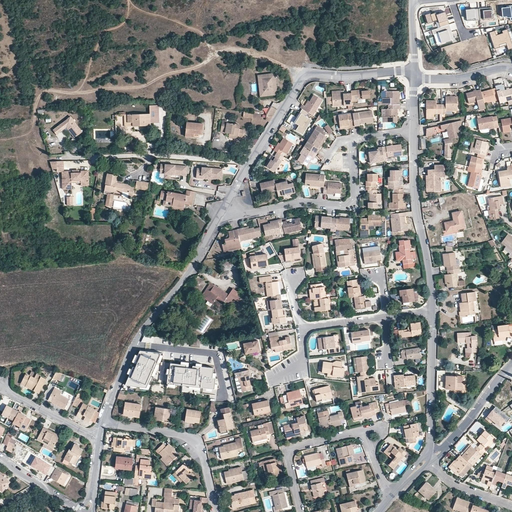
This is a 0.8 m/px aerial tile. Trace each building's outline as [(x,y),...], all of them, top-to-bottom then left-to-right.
[(511,20),(511,5),(507,6),(507,7),(502,8),(503,17),(506,17),(507,18),(510,18),(510,20),(511,20)] [(483,8),(479,9),(480,19),(484,19),(493,19),(492,7),(487,8),(487,9),(483,9),(483,8)] [(479,9),(465,10),(465,17),(467,17),(467,21),(480,20),(480,19),(479,9)] [(450,24),(445,12),(437,14),(436,12),(431,14),(431,13),(425,15),(428,23),(436,21),(438,28),(450,24)] [(454,39),(450,24),(438,28),(432,30),(433,35),(439,33),(442,43),(454,39)] [(489,33),(491,40),(492,39),(493,41),(492,41),(494,49),(500,47),(499,45),(506,43),(507,47),(511,45),(511,44),(507,29),(502,31),(503,33),(496,36),(494,31),(489,33)] [(259,75),(260,79),(264,79),(265,90),(272,89),(272,94),(277,93),(275,73),(259,75)] [(261,95),(272,94),(272,89),(265,90),(264,79),(260,79),(261,95)] [(498,94),(497,90),(496,88),(482,92),(484,102),(496,99),(495,95),(498,94)] [(500,89),(497,90),(498,94),(499,100),(500,103),(508,102),(509,101),(511,100),(511,88),(501,91),(500,89)] [(352,92),(352,99),(370,99),(370,91),(363,91),(362,89),(352,90),(352,92)] [(398,100),(398,89),(386,90),(386,97),(382,97),(383,102),(378,103),(378,104),(391,104),(400,104),(400,99),(398,100)] [(484,102),(482,92),(481,90),(477,91),(474,92),(467,94),(470,104),(478,102),(478,103),(479,107),(486,106),(485,103),(484,102)] [(343,92),(332,93),(333,104),(349,103),(349,92),(343,92)] [(485,103),(499,100),(498,94),(495,95),(496,99),(484,102),(485,103)] [(442,103),(442,114),(446,114),(446,110),(458,110),(458,95),(446,95),(446,103),(442,103)] [(317,96),(313,103),(310,108),(308,107),(302,103),(300,107),(302,108),(303,109),(309,113),(316,117),(326,101),(317,96)] [(442,114),(442,103),(438,103),(438,105),(437,105),(437,103),(437,99),(427,99),(427,116),(435,117),(435,113),(442,114)] [(508,102),(500,103),(502,111),(509,109),(508,102)] [(150,114),(127,114),(127,123),(133,122),(133,126),(151,125),(151,123),(159,122),(159,104),(150,104),(150,114)] [(398,114),(399,114),(399,108),(400,108),(400,104),(391,104),(391,108),(384,109),(384,116),(385,116),(388,115),(388,121),(398,121),(398,114)] [(267,115),(274,115),(278,109),(273,106),(267,115)] [(303,109),(302,108),(300,112),(302,113),(298,118),(295,123),(306,130),(313,119),(307,116),(309,113),(303,109)] [(366,121),(374,120),(372,109),(357,111),(358,117),(354,117),(355,125),(359,125),(358,122),(366,121)] [(133,122),(127,123),(127,114),(123,114),(124,126),(133,126),(133,122)] [(339,116),(340,123),(341,126),(350,125),(350,127),(355,126),(355,125),(354,117),(354,115),(339,116)] [(480,129),(488,128),(488,127),(494,126),(495,128),(499,127),(497,116),(493,117),(493,116),(477,119),(479,130),(480,129)] [(71,117),(53,130),(57,134),(59,132),(64,129),(63,128),(66,125),(75,138),(82,132),(71,117)] [(509,125),(511,124),(511,119),(502,121),(503,131),(510,130),(509,125)] [(186,132),(195,133),(203,134),(204,123),(188,121),(186,132)] [(229,137),(237,139),(238,135),(243,136),(244,130),(239,129),(240,125),(227,123),(227,121),(222,121),(221,131),(224,132),(229,133),(229,137)] [(444,139),(446,144),(452,142),(454,141),(453,138),(459,137),(457,132),(460,131),(457,121),(441,125),(442,129),(447,128),(450,138),(444,139)] [(333,131),(329,124),(325,126),(330,133),(333,131)] [(317,125),(315,129),(325,135),(326,133),(323,131),(324,129),(317,125)] [(426,136),(435,134),(433,127),(427,129),(426,136)] [(314,145),(320,149),(322,144),(320,143),(325,135),(315,129),(307,141),(309,142),(314,145)] [(278,148),(276,147),(274,150),(277,152),(281,155),(283,152),(288,154),(294,144),(284,138),(281,143),(278,148)] [(477,153),(485,155),(487,149),(485,149),(487,141),(477,138),(474,152),(477,153)] [(302,154),(298,160),(307,166),(312,159),(315,153),(317,153),(320,149),(314,145),(309,142),(307,145),(312,148),(311,150),(306,147),(302,154)] [(388,156),(397,155),(403,155),(402,144),(382,146),(384,157),(388,156)] [(368,154),(369,158),(369,162),(384,161),(384,157),(382,146),(378,147),(378,149),(375,149),(368,149),(368,154)] [(268,167),(276,171),(282,161),(284,157),(281,155),(277,152),(275,157),(271,155),(269,158),(271,159),(272,160),(268,167)] [(469,166),(482,169),(483,164),(481,163),(483,158),(484,159),(485,155),(477,153),(476,156),(471,155),(469,166)] [(83,184),(89,184),(88,171),(81,171),(81,172),(79,172),(73,173),(71,173),(71,171),(64,171),(64,161),(50,161),(52,169),(57,169),(57,172),(62,171),(62,189),(72,189),(72,182),(72,180),(83,180),(83,184)] [(164,176),(166,176),(170,176),(171,172),(174,173),(174,174),(186,175),(187,166),(161,164),(160,173),(165,174),(164,176)] [(438,176),(445,176),(444,166),(434,166),(434,171),(431,174),(431,177),(429,178),(429,181),(426,181),(427,193),(438,192),(437,178),(438,176)] [(482,169),(469,166),(468,171),(471,171),(467,186),(478,188),(481,179),(482,174),(480,174),(482,169)] [(511,178),(511,168),(511,166),(507,167),(508,170),(508,172),(506,173),(505,170),(499,172),(501,185),(511,184),(511,179),(511,178)] [(221,174),(221,169),(203,167),(202,167),(202,168),(197,168),(197,178),(209,179),(209,178),(209,176),(217,177),(217,174),(221,174)] [(223,169),(221,169),(221,174),(217,174),(217,177),(209,176),(209,178),(222,179),(223,169)] [(393,189),(401,189),(401,185),(399,185),(399,177),(401,177),(401,169),(390,170),(390,177),(388,177),(388,189),(393,189)] [(426,177),(426,181),(429,181),(429,178),(431,177),(431,174),(434,171),(428,171),(428,176),(426,177)] [(114,192),(122,193),(123,190),(130,191),(129,195),(133,195),(134,188),(130,187),(131,185),(122,183),(117,182),(118,179),(118,175),(108,173),(104,193),(108,194),(107,200),(113,201),(114,195),(114,192)] [(368,185),(366,185),(366,190),(368,190),(373,189),(373,185),(376,185),(376,181),(378,181),(378,173),(368,173),(368,177),(368,185)] [(319,186),(319,187),(323,188),(324,187),(324,176),(306,175),(305,185),(310,185),(319,186)] [(445,178),(445,176),(438,176),(437,178),(438,192),(441,192),(441,181),(439,181),(439,178),(445,178)] [(268,191),(268,192),(277,190),(275,185),(274,180),(259,183),(262,192),(268,191)] [(136,186),(131,185),(130,187),(134,188),(149,190),(150,183),(137,181),(136,186)] [(327,193),(334,193),(340,194),(341,184),(328,183),(327,187),(324,187),(323,188),(323,194),(327,194),(327,193)] [(280,186),(280,184),(275,185),(277,190),(278,197),(295,193),(292,184),(287,185),(280,186)] [(372,202),(370,202),(368,202),(369,207),(378,207),(378,203),(382,202),(382,193),(377,194),(377,190),(373,189),(368,190),(368,194),(370,194),(372,194),(372,202)] [(404,189),(401,189),(393,189),(393,202),(390,203),(390,209),(393,208),(404,208),(404,202),(404,189)] [(192,205),(194,196),(186,195),(168,191),(168,192),(162,190),(160,196),(167,198),(166,201),(171,202),(170,205),(172,205),(172,208),(183,211),(185,203),(192,205)] [(488,210),(489,216),(493,215),(494,219),(500,218),(498,208),(500,208),(499,204),(504,203),(502,196),(488,198),(490,210),(488,210)] [(452,212),(454,220),(445,222),(446,231),(465,228),(461,211),(452,212)] [(395,218),(396,231),(406,230),(405,224),(404,217),(404,212),(391,214),(392,218),(395,218)] [(370,218),(368,218),(360,218),(361,229),(369,229),(369,225),(374,225),(374,222),(382,221),(382,215),(370,215),(370,218)] [(283,224),(284,229),(285,231),(301,227),(299,216),(294,217),(295,222),(292,222),(291,221),(287,222),(286,219),(282,220),(283,224)] [(331,226),(332,218),(332,217),(316,216),(315,227),(331,228),(331,227),(331,226)] [(281,217),(277,218),(278,220),(270,221),(263,223),(265,234),(284,229),(283,224),(282,220),(281,217)] [(339,219),(332,218),(331,226),(331,227),(336,228),(336,229),(349,230),(350,218),(345,218),(345,219),(339,219)] [(237,230),(240,243),(261,238),(259,228),(249,230),(246,231),(245,228),(237,230)] [(233,248),(233,250),(233,251),(242,248),(240,243),(237,230),(228,232),(229,237),(228,239),(225,240),(226,244),(222,245),(224,250),(233,248)] [(511,253),(511,236),(508,233),(505,237),(501,242),(511,250),(511,251),(511,253)] [(284,253),(277,254),(281,260),(285,259),(293,258),(293,257),(299,256),(297,237),(292,238),(293,247),(283,248),(284,253)] [(339,267),(355,265),(352,244),(350,244),(349,238),(335,240),(339,267)] [(399,240),(400,245),(401,251),(399,251),(395,252),(397,260),(403,259),(404,268),(414,267),(412,258),(414,258),(413,251),(410,252),(410,248),(411,248),(409,240),(404,241),(403,240),(399,240)] [(316,267),(327,266),(325,254),(324,252),(322,243),(312,246),(313,251),(314,253),(316,267)] [(365,262),(377,261),(377,259),(381,258),(380,251),(376,251),(375,247),(363,249),(365,262)] [(451,269),(459,269),(458,265),(456,265),(455,252),(453,253),(446,253),(443,254),(445,267),(447,266),(451,266),(451,269)] [(269,265),(267,254),(250,256),(252,267),(269,265)] [(459,269),(451,269),(452,273),(448,274),(446,274),(447,283),(447,287),(465,285),(464,280),(458,280),(457,273),(459,273),(459,269)] [(265,297),(271,297),(279,295),(277,282),(273,282),(272,277),(259,278),(260,283),(266,282),(267,290),(264,291),(265,297)] [(354,297),(361,296),(359,284),(358,284),(357,279),(347,281),(349,298),(354,297)] [(232,288),(228,294),(210,282),(209,283),(210,284),(202,296),(212,303),(215,300),(222,304),(224,301),(229,304),(233,298),(238,301),(241,298),(236,294),(238,292),(232,288)] [(314,299),(320,299),(326,298),(326,291),(325,291),(324,286),(323,286),(323,283),(311,285),(312,295),(310,296),(311,300),(314,299)] [(411,301),(414,301),(414,297),(413,291),(413,288),(400,290),(401,296),(402,296),(403,302),(411,301)] [(476,300),(475,291),(461,293),(462,302),(460,302),(461,311),(459,312),(460,316),(475,314),(473,301),(476,300)] [(279,300),(281,299),(281,295),(279,295),(271,297),(271,301),(267,301),(268,310),(272,310),(282,309),(282,304),(280,304),(279,300)] [(364,296),(361,296),(354,297),(356,308),(371,306),(371,301),(365,302),(364,296)] [(330,309),(329,297),(326,298),(320,299),(314,299),(315,311),(330,309)] [(283,309),(282,309),(272,310),(274,324),(286,322),(285,315),(284,315),(283,309)] [(407,328),(407,329),(399,330),(400,337),(422,334),(420,322),(410,323),(410,326),(409,326),(408,326),(408,327),(407,327),(407,328)] [(498,325),(498,329),(492,330),(494,341),(506,339),(505,336),(510,335),(510,337),(511,336),(511,325),(509,326),(509,324),(498,325)] [(369,330),(344,333),(345,339),(349,338),(352,338),(353,343),(360,342),(360,341),(370,339),(369,330)] [(467,344),(467,348),(469,348),(469,352),(477,352),(476,335),(471,335),(471,332),(457,333),(458,343),(465,342),(467,344)] [(154,337),(144,335),(143,338),(141,342),(153,344),(154,337)] [(279,350),(280,350),(283,349),(284,350),(292,349),(289,336),(285,337),(286,339),(279,340),(278,336),(269,337),(272,349),(275,349),(276,349),(275,346),(278,345),(279,350)] [(335,342),(334,336),(323,337),(324,349),(328,348),(329,352),(339,350),(339,347),(336,347),(335,342)] [(243,343),(244,348),(242,348),(244,353),(246,353),(260,351),(258,341),(243,343)] [(421,358),(419,348),(402,350),(403,359),(407,358),(407,360),(414,359),(418,358),(421,358)] [(161,353),(140,350),(136,360),(134,365),(132,369),(130,374),(125,385),(131,386),(136,386),(140,387),(147,387),(149,381),(153,372),(155,367),(157,362),(160,357),(161,353)] [(360,375),(368,375),(369,375),(368,371),(369,370),(369,365),(370,365),(369,356),(354,358),(355,372),(360,372),(360,375)] [(337,374),(337,375),(344,376),(345,368),(342,367),(343,361),(336,360),(332,362),(323,361),(322,372),(328,373),(337,374)] [(178,364),(171,363),(170,369),(169,374),(168,374),(167,383),(173,384),(182,385),(188,386),(197,387),(202,387),(211,388),(215,389),(215,384),(216,378),(215,377),(213,377),(213,373),(214,368),(202,367),(196,366),(189,365),(189,368),(188,367),(186,367),(186,365),(178,364)] [(250,375),(249,370),(235,373),(239,392),(252,389),(248,375),(250,375)] [(445,370),(438,370),(437,378),(437,390),(439,390),(439,375),(445,376),(445,370)] [(59,381),(62,373),(56,371),(52,378),(59,381)] [(36,374),(34,378),(26,373),(21,384),(39,393),(46,379),(36,374)] [(404,376),(404,374),(394,375),(395,387),(407,386),(407,385),(416,384),(415,375),(404,376)] [(359,376),(362,392),(379,389),(378,382),(376,382),(375,378),(369,378),(368,375),(360,375),(359,376)] [(463,382),(463,376),(446,375),(446,389),(465,389),(465,382),(463,382)] [(152,382),(149,381),(147,387),(140,387),(140,389),(148,390),(152,382)] [(333,397),(330,385),(314,389),(317,402),(333,397)] [(60,394),(62,392),(54,388),(51,394),(55,396),(52,403),(64,409),(69,399),(60,394)] [(303,404),(300,391),(287,395),(287,394),(283,395),(283,396),(280,397),(282,402),(285,402),(287,408),(303,404)] [(79,398),(81,394),(78,393),(72,405),(77,408),(81,400),(79,398)] [(392,416),(406,412),(405,405),(403,398),(395,400),(396,402),(389,404),(390,406),(385,407),(387,414),(391,413),(392,416)] [(271,411),(268,400),(252,403),(255,414),(271,411)] [(362,416),(363,418),(376,415),(376,412),(375,410),(379,409),(377,401),(373,402),(374,404),(370,405),(363,406),(362,401),(356,402),(357,405),(351,407),(354,418),(362,416)] [(139,417),(141,405),(125,402),(123,415),(139,417)] [(89,422),(95,410),(83,403),(76,416),(89,422)] [(2,414),(14,421),(18,413),(19,411),(7,405),(2,414)] [(510,418),(496,406),(486,419),(490,423),(493,420),(500,426),(505,420),(507,422),(510,418)] [(169,420),(170,409),(156,407),(154,419),(164,421),(164,420),(169,420)] [(226,429),(233,428),(228,407),(220,409),(221,414),(223,413),(224,418),(217,420),(220,431),(226,429)] [(199,423),(201,411),(187,409),(185,422),(195,423),(195,422),(199,423)] [(330,416),(328,410),(318,413),(320,422),(318,423),(320,429),(329,427),(330,427),(341,424),(340,420),(344,419),(342,411),(338,412),(338,414),(330,416)] [(21,415),(18,413),(14,421),(13,422),(24,428),(23,430),(28,432),(34,421),(29,418),(29,417),(22,414),(21,415)] [(298,422),(284,425),(286,435),(301,431),(301,434),(305,433),(303,426),(307,425),(304,415),(297,417),(298,422)] [(250,431),(253,441),(267,438),(267,437),(275,435),(272,423),(263,425),(264,427),(250,431)] [(418,431),(416,423),(403,426),(405,434),(404,434),(404,438),(405,438),(408,437),(409,442),(416,441),(415,436),(418,435),(418,431)] [(52,451),(60,435),(44,427),(37,439),(44,443),(42,446),(52,451)] [(485,452),(488,449),(486,447),(494,437),(485,430),(477,439),(481,443),(478,446),(478,447),(484,452),(485,452)] [(131,439),(126,438),(114,437),(113,442),(112,442),(112,447),(114,447),(114,451),(125,452),(125,450),(130,450),(131,446),(131,439)] [(496,439),(494,437),(486,447),(488,449),(496,439)] [(223,447),(219,448),(222,459),(238,456),(238,453),(244,451),(241,440),(235,442),(235,443),(223,445),(223,447)] [(9,441),(7,445),(6,450),(12,453),(15,445),(9,441)] [(75,443),(71,450),(69,449),(64,459),(73,464),(78,454),(80,455),(83,450),(79,448),(80,446),(75,443)] [(162,457),(169,464),(177,455),(174,452),(175,451),(168,444),(166,446),(163,443),(157,449),(160,452),(159,453),(162,457)] [(386,449),(390,453),(391,452),(396,456),(389,464),(394,468),(407,453),(400,447),(397,449),(391,444),(386,449)] [(351,445),(336,448),(340,465),(354,462),(352,454),(353,454),(351,445)] [(462,455),(473,465),(484,452),(478,447),(476,449),(474,448),(471,445),(465,453),(462,455)] [(321,459),(319,452),(304,456),(307,467),(308,467),(315,465),(322,464),(323,467),(326,466),(324,459),(321,459)] [(449,467),(451,469),(462,455),(461,454),(449,467)] [(463,476),(473,465),(462,455),(451,469),(457,474),(458,473),(463,476)] [(131,469),(132,458),(117,457),(116,468),(131,469)] [(167,466),(169,464),(162,457),(160,459),(167,466)] [(267,464),(270,477),(279,475),(275,458),(262,461),(263,465),(267,464)] [(48,475),(53,467),(39,459),(34,467),(48,475)] [(140,476),(153,477),(153,472),(151,472),(152,466),(150,465),(150,460),(141,459),(140,466),(136,465),(135,478),(139,478),(140,478),(140,476)] [(175,472),(183,480),(186,484),(195,476),(187,468),(188,466),(184,463),(175,472)] [(492,483),(497,470),(492,468),(493,467),(487,465),(485,469),(481,467),(477,475),(482,477),(488,480),(487,483),(486,484),(490,486),(492,483)] [(68,476),(53,467),(48,475),(63,484),(68,476)] [(228,470),(228,471),(224,472),(227,484),(244,480),(241,467),(228,470)] [(366,482),(362,469),(347,473),(350,486),(355,485),(355,483),(360,482),(360,483),(366,482)] [(497,470),(492,483),(495,484),(497,479),(503,482),(506,473),(497,470)] [(180,483),(183,480),(175,472),(173,474),(180,483)] [(511,475),(506,473),(503,482),(502,487),(505,488),(507,483),(511,484),(511,475)] [(10,482),(0,474),(0,489),(3,491),(10,482)] [(325,482),(324,477),(311,481),(312,485),(311,485),(314,497),(324,494),(321,482),(325,482)] [(436,491),(426,481),(419,490),(429,499),(436,491)] [(129,488),(125,488),(124,495),(128,495),(137,497),(138,489),(129,488)] [(276,509),(282,508),(287,507),(283,488),(269,492),(270,495),(273,495),(276,506),(276,509)] [(234,494),(234,495),(230,496),(232,508),(256,503),(253,490),(234,494)] [(105,495),(103,507),(114,509),(116,492),(105,491),(105,495)] [(470,511),(471,509),(468,507),(470,502),(457,497),(453,508),(464,511),(470,511)] [(171,498),(164,498),(164,502),(156,501),(156,499),(152,498),(152,506),(155,506),(154,511),(163,511),(164,511),(167,511),(178,511),(179,505),(179,499),(171,498)] [(200,501),(190,500),(189,509),(189,511),(202,511),(203,511),(202,511),(203,505),(201,505),(202,501),(200,501)] [(358,510),(355,500),(340,504),(342,511),(353,511),(354,511),(358,510)] [(135,511),(138,504),(127,501),(124,511),(135,511)]
